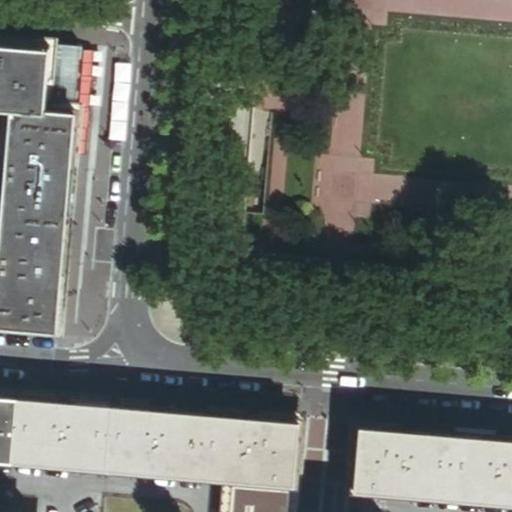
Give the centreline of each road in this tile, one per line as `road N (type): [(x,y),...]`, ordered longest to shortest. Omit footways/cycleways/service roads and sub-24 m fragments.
road 1 (secondary): [(128,357),(511,389)]
road 2 (secondary): [(158,0),(128,357)]
road 3 (residential): [(128,357),(0,355)]
